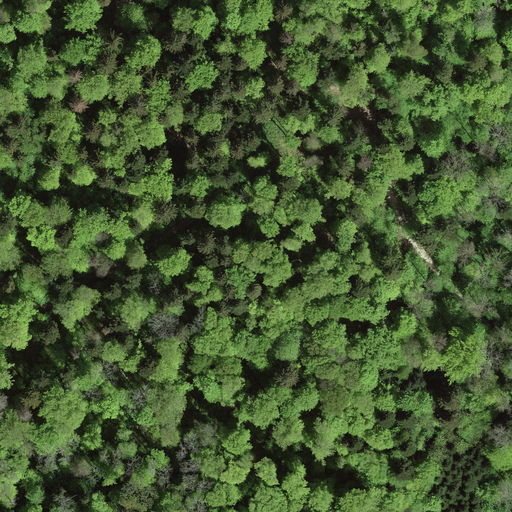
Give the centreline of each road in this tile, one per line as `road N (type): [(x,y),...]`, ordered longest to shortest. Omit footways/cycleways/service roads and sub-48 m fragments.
road 1 (track): [(117,0),(134,68),(156,112),(205,164),(206,184),(186,220),(133,268),(0,326)]
road 2 (track): [(117,0),(282,74),(362,123)]
